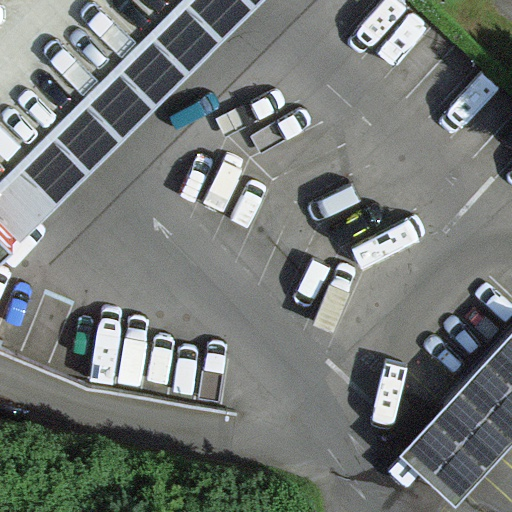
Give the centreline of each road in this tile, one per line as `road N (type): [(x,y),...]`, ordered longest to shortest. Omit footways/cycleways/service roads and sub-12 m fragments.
road 1 (track): [(0,378),(84,417),(208,434)]
road 2 (unknown): [(366,317),(293,450)]
